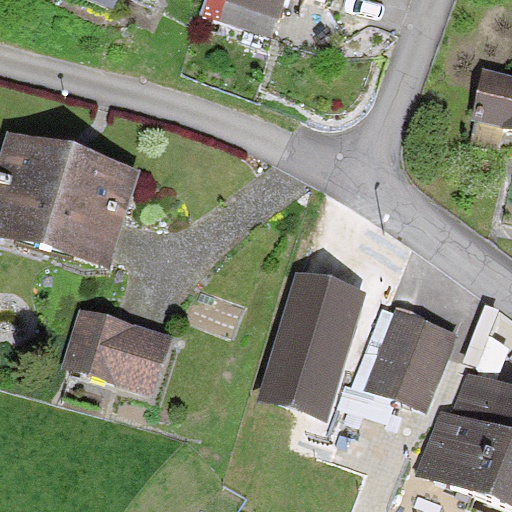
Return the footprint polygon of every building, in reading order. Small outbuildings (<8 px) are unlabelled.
[(244,0),(273,11),(277,0),(244,0)] [(511,91),(479,83),(471,127),(511,138),(511,91)] [(123,187),(10,154),(0,188),(0,234),(100,264),(123,187)] [(323,418),(354,306),(301,291),(270,403),(323,418)] [(427,401),(450,344),(394,322),(371,378),(427,401)] [(106,387),(121,338),(83,326),(67,374),(106,387)] [(421,482),(496,511),(511,511),(511,401),(466,383),(449,425),(445,423),(421,482)]
